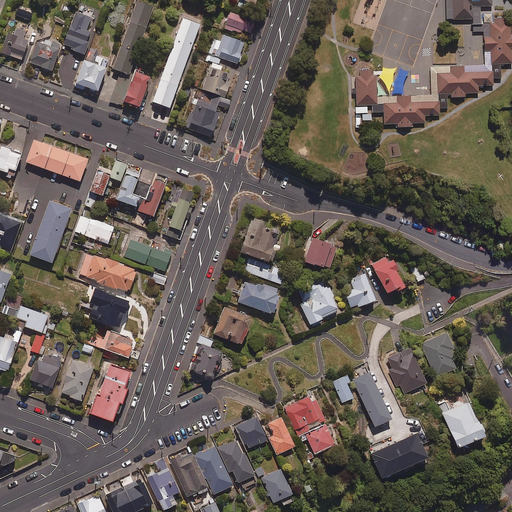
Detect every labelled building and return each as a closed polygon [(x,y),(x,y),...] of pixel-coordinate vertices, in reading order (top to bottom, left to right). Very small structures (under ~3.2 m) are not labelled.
[(445,0),(446,20),(472,19),(472,7),(491,6),(490,0),(445,0)] [(154,10),(138,4),(114,72),(130,78),(154,10)] [(224,28),(232,31),(232,29),(240,32),(241,29),(250,32),(254,21),(230,12),(224,28)] [(92,20),(76,15),(65,46),(75,50),(74,53),(85,57),(93,35),(87,33),(92,20)] [(199,24),(182,18),(152,101),(169,107),(199,24)] [(509,18),(489,19),(490,37),(482,37),(483,51),(489,51),(490,65),(511,64),(510,50),(511,49),(511,35),(509,36),(509,18)] [(14,29),(17,30),(14,38),(8,36),(2,55),(22,62),(29,43),(24,41),(29,25),(17,21),(14,29)] [(208,53),(221,57),(237,63),(244,42),(223,34),(221,42),(213,39),(208,53)] [(45,43),(43,47),(38,45),(31,65),(53,73),(60,53),(52,50),(54,46),(45,43)] [(221,57),(208,53),(206,60),(219,64),(221,57)] [(107,72),(105,71),(110,60),(98,55),(94,67),(84,63),(74,89),(83,93),(84,90),(99,95),(107,72)] [(449,73),(435,73),(436,95),(449,94),(449,97),(463,97),(463,93),(477,93),(477,86),(492,85),(491,72),(463,72),(463,66),(449,66),(449,73)] [(227,73),(210,67),(202,88),(224,97),(230,83),(224,81),(227,73)] [(358,77),(354,77),(355,106),(376,105),(375,76),(370,76),(370,70),(358,70),(358,77)] [(151,82),(136,77),(125,107),(140,112),(151,82)] [(395,102),(382,103),(383,124),(396,124),(396,127),(410,127),(410,123),(424,123),(424,116),(438,115),(438,101),(409,102),(409,96),(395,96),(395,102)] [(230,100),(220,97),(218,105),(227,108),(230,100)] [(216,106),(198,99),(192,114),(189,113),(184,126),(210,136),(218,113),(214,112),(216,106)] [(44,168),(51,146),(33,139),(25,162),(44,168)] [(20,154),(0,146),(0,169),(6,172),(5,177),(11,179),(20,154)] [(62,175),(69,152),(51,146),(44,168),(62,175)] [(69,152),(62,175),(79,181),(87,159),(69,152)] [(126,163),(115,159),(109,177),(121,180),(126,163)] [(110,170),(99,166),(89,190),(101,195),(110,170)] [(138,173),(126,169),(116,199),(135,206),(139,196),(131,193),(138,173)] [(164,183),(154,179),(140,212),(151,216),(164,183)] [(193,192),(182,188),(166,234),(180,239),(183,230),(180,229),(193,192)] [(96,195),(88,193),(84,204),(93,206),(96,195)] [(70,209),(49,201),(29,254),(51,262),(70,209)] [(119,204),(108,201),(105,214),(117,217),(119,204)] [(20,222),(0,215),(0,247),(10,251),(20,222)] [(113,226),(80,215),(74,232),(112,245),(114,237),(110,236),(113,226)] [(266,222),(251,217),(240,251),(270,262),(274,250),(278,252),(280,245),(275,243),(279,232),(264,227),(266,222)] [(336,247),(312,238),(304,260),(328,269),(336,247)] [(170,254),(129,239),(123,256),(164,270),(170,254)] [(117,287),(126,290),(126,289),(129,289),(135,270),(133,270),(134,268),(86,251),(78,274),(97,280),(96,282),(116,289),(117,287)] [(371,264),(386,293),(396,287),(398,290),(404,286),(395,269),(397,268),(393,260),(389,262),(386,256),(371,264)] [(266,265),(252,260),(248,272),(282,284),(287,271),(266,264),(266,265)] [(426,277),(420,266),(412,271),(418,282),(426,277)] [(0,301),(0,302),(10,274),(0,270),(0,301)] [(166,276),(151,273),(149,281),(164,284),(166,276)] [(344,292),(350,307),(357,304),(358,306),(375,300),(364,273),(350,279),(354,288),(344,292)] [(301,304),(310,324),(323,318),(322,316),(337,309),(331,298),(334,296),(329,287),(324,289),(320,280),(298,290),(304,303),(301,304)] [(275,295),(277,289),(265,284),(264,286),(258,284),(257,286),(244,282),(237,302),(271,313),(277,296),(275,295)] [(128,301),(95,289),(89,304),(91,305),(86,316),(118,328),(128,301)] [(20,305),(18,311),(5,306),(2,312),(27,321),(25,326),(44,333),(47,327),(53,329),(55,324),(45,320),(47,315),(20,305)] [(251,318),(224,307),(213,333),(240,344),(251,318)] [(452,323),(424,336),(441,373),(461,364),(457,356),(460,354),(457,348),(463,345),(452,323)] [(92,335),(89,343),(104,349),(102,355),(110,358),(112,352),(127,357),(134,339),(101,328),(98,337),(92,335)] [(44,335),(36,333),(31,350),(38,353),(44,335)] [(212,339),(200,335),(197,342),(210,347),(212,339)] [(0,369),(7,372),(17,342),(0,336),(0,369)] [(210,380),(221,353),(199,344),(188,371),(210,380)] [(404,350),(392,357),(397,366),(391,369),(399,383),(402,383),(407,391),(430,379),(421,363),(425,361),(418,348),(406,354),(404,350)] [(60,363),(43,357),(40,364),(35,362),(28,383),(50,391),(60,363)] [(60,392),(70,395),(69,397),(81,401),(93,367),(72,359),(60,392)] [(134,374),(109,364),(89,413),(115,423),(134,374)] [(391,419),(369,372),(351,380),(352,382),(349,384),(352,390),(356,388),(375,426),(391,419)] [(343,402),(353,397),(346,384),(350,382),(346,374),(332,380),(343,402)] [(319,422),(325,420),(313,394),(285,408),(300,442),(308,439),(314,453),(334,444),(325,425),(321,426),(319,422)] [(468,397),(437,409),(454,449),(494,432),(485,411),(476,415),(468,397)] [(237,434),(240,433),(247,448),(266,440),(256,417),(234,427),(237,434)] [(294,446),(281,417),(268,423),(274,435),(268,438),(276,454),(294,446)] [(427,457),(416,433),(371,453),(382,477),(427,457)] [(254,474),(235,440),(218,449),(230,471),(232,470),(239,482),(254,474)] [(232,485),(214,446),(198,453),(206,470),(203,471),(213,494),(232,485)] [(16,455),(0,449),(0,462),(12,466),(16,455)] [(207,489),(192,454),(180,459),(178,456),(171,459),(187,497),(207,489)] [(310,490),(296,466),(274,478),(281,491),(284,496),(288,501),(310,490)] [(179,491),(167,468),(147,477),(162,510),(176,504),(172,495),(179,491)] [(132,511),(152,503),(140,478),(104,496),(111,511),(132,511)] [(195,498),(190,500),(195,511),(196,511),(201,510),(200,508),(209,504),(205,494),(195,499),(195,498)] [(105,511),(98,495),(78,504),(81,511),(105,511)] [(218,511),(215,502),(203,508),(204,511),(218,511)]
